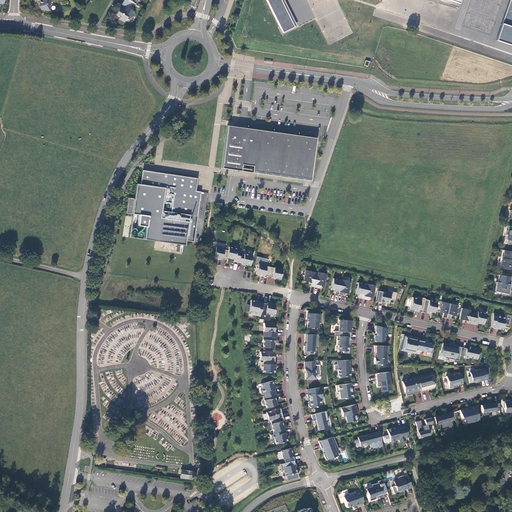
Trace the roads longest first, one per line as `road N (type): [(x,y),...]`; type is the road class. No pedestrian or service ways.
road 1 (residential): [(363,311),(360,353),(373,421),(508,387)]
road 2 (tertiary): [(63,511),(86,277)]
road 3 (unclassified): [(320,479),(511,429)]
road 4 (tertiary): [(86,277),(112,185),(166,110)]
road 5 (residential): [(320,479),(295,403),(296,296)]
road 6 (tertiary): [(356,85),(392,103),(511,104)]
road 7 (tertiary): [(511,99),(356,85)]
road 8 (residential): [(511,343),(363,311)]
